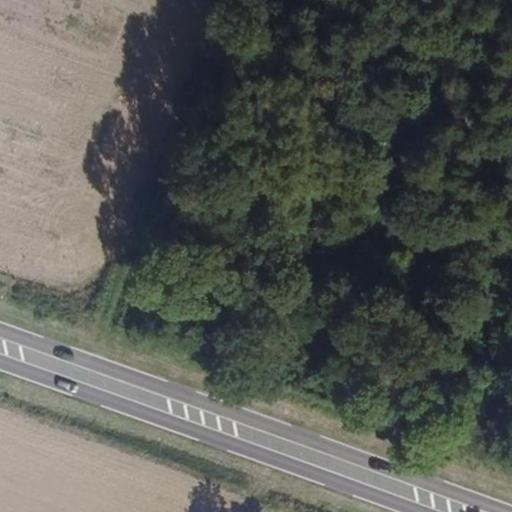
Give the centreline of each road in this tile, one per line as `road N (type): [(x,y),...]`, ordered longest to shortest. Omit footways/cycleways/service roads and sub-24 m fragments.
road 1 (primary): [(503,511),(0,331)]
road 2 (primary): [(0,361),(423,511)]
